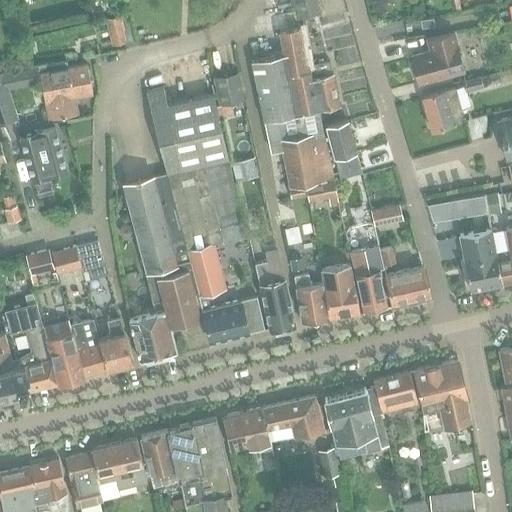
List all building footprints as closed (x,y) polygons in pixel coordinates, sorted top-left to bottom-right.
[(133,0),(119,0),(126,26),(140,22),(133,0)] [(295,0),(300,18),(321,12),(318,0),(295,0)] [(319,0),(324,17),(347,11),(344,0),(319,0)] [(119,16),(106,19),(112,43),(125,40),(119,16)] [(252,59),(269,148),(282,145),(289,184),(332,176),(318,108),(310,69),(307,69),(299,26),(279,30),(283,53),(252,59)] [(411,56),(418,83),(464,71),(453,32),(427,39),(431,51),(411,56)] [(310,69),(318,108),(339,104),(333,72),(332,73),(329,60),(313,63),(313,58),(308,59),(310,69)] [(58,61),(37,64),(39,72),(48,119),(78,113),(75,96),(92,93),(87,63),(59,68),(58,61)] [(466,92),(502,82),(511,79),(511,73),(511,70),(463,82),(466,92)] [(218,104),(243,99),(237,71),(212,77),(218,104)] [(0,74),(0,123),(18,117),(3,73),(0,74)] [(146,90),(167,170),(181,167),(167,104),(163,86),(146,90)] [(431,131),(464,122),(455,88),(422,97),(431,131)] [(189,99),(167,104),(181,167),(167,170),(167,172),(173,196),(176,205),(181,225),(187,247),(222,238),(219,226),(231,223),(243,221),(213,93),(189,99)] [(511,116),(510,117),(509,115),(507,115),(508,118),(500,119),(500,117),(498,117),(498,120),(497,120),(505,159),(506,158),(507,161),(509,160),(508,158),(511,157),(511,116)] [(360,169),(355,153),(347,121),(326,127),(335,158),(345,156),(349,171),(360,169)] [(56,127),(21,137),(32,179),(67,170),(56,127)] [(425,139),(427,155),(469,151),(467,135),(425,139)] [(125,183),(136,225),(147,270),(176,262),(190,259),(187,247),(181,225),(176,205),(173,196),(167,172),(154,176),(154,175),(125,183)] [(338,198),(337,193),(335,194),(332,176),(289,184),(291,195),(308,192),(309,199),(328,195),(329,204),(339,202),(338,198)] [(486,193),(490,214),(501,212),(498,191),(486,193)] [(374,225),(403,218),(399,201),(370,209),(374,225)] [(441,201),(427,204),(432,222),(445,220),(441,201)] [(6,208),(4,208),(7,220),(20,217),(17,205),(6,208)] [(231,223),(219,226),(222,238),(222,239),(223,242),(235,239),(247,236),(243,221),(231,223)] [(121,227),(120,230),(120,233),(122,235),(125,237),(129,236),(131,234),(133,231),(132,228),(130,225),(127,224),(124,225),(121,227)] [(511,281),(511,227),(504,229),(508,249),(496,252),(502,284),(511,281)] [(459,234),(470,291),(501,284),(490,228),(459,234)] [(393,245),(408,245),(408,230),(393,231),(393,245)] [(83,270),(104,265),(98,240),(76,245),(81,266),(82,270),(83,270)] [(196,285),(224,279),(213,241),(187,247),(190,259),(196,285)] [(284,278),(283,278),(275,242),(264,244),(267,259),(254,262),(270,331),(296,325),(290,301),(289,301),(284,278)] [(378,244),(350,250),(364,311),(387,306),(380,269),(384,268),(383,264),(379,249),(378,244)] [(57,273),(81,266),(76,245),(51,251),(57,273)] [(391,246),(379,249),(383,264),(394,262),(391,246)] [(26,254),(31,275),(54,270),(49,248),(26,254)] [(302,258),(290,260),(291,270),(303,268),(302,258)] [(202,308),(196,285),(190,259),(176,262),(178,270),(157,276),(170,325),(203,316),(201,308),(202,308)] [(177,350),(170,325),(157,276),(178,270),(176,262),(147,270),(146,270),(155,311),(129,318),(131,325),(130,325),(131,329),(132,328),(138,348),(136,348),(138,354),(139,353),(141,360),(177,350)] [(360,312),(353,281),(350,263),(321,268),(329,317),(360,312)] [(85,280),(107,274),(104,265),(83,270),(85,279),(85,280)] [(392,305),(430,297),(423,266),(385,274),(392,305)] [(302,321),(329,317),(321,268),(323,281),(309,284),(307,273),(293,275),(302,321)] [(257,296),(241,299),(210,305),(208,298),(212,297),(211,292),(227,289),(224,279),(196,285),(202,308),(201,308),(203,316),(211,342),(249,334),(248,333),(264,329),(257,296)] [(13,367),(0,370),(0,396),(20,392),(21,394),(30,391),(30,390),(58,382),(46,337),(35,294),(25,296),(29,310),(7,315),(11,334),(26,330),(32,352),(11,361),(13,367)] [(100,344),(107,370),(132,363),(120,317),(107,320),(111,334),(99,337),(94,318),(91,319),(98,344),(100,344)] [(84,376),(107,370),(100,344),(98,344),(91,319),(70,324),(71,330),(72,330),(84,376)] [(58,382),(84,376),(72,330),(71,330),(46,337),(58,382)] [(11,361),(11,359),(4,332),(0,332),(0,370),(13,367),(11,361)] [(511,438),(511,437),(511,345),(498,349),(506,385),(501,386),(511,438)] [(444,427),(471,419),(462,385),(463,384),(455,358),(412,369),(422,409),(437,406),(444,427)] [(373,386),(379,411),(416,402),(408,371),(372,379),(373,386)] [(378,412),(379,411),(373,386),(324,398),(335,441),(339,455),(364,449),(364,451),(386,446),(378,412)] [(313,395),(259,408),(268,447),(271,447),(270,441),(323,430),(313,395)] [(259,408),(220,416),(228,450),(249,444),(253,470),(263,467),(259,450),(268,447),(259,408)] [(178,478),(179,478),(183,493),(186,506),(186,507),(186,511),(227,511),(224,497),(231,495),(215,416),(190,422),(167,429),(178,478)] [(167,481),(178,478),(167,429),(141,435),(153,485),(167,481)] [(91,448),(91,451),(99,482),(115,478),(117,488),(147,481),(136,437),(91,448)] [(339,473),(333,446),(319,449),(324,476),(339,473)] [(103,500),(99,482),(91,451),(65,458),(76,506),(103,500)] [(69,511),(70,511),(65,492),(63,481),(58,459),(29,465),(33,486),(31,487),(34,499),(48,496),(50,507),(53,511),(69,511)] [(35,511),(35,505),(34,499),(31,487),(33,486),(29,465),(0,471),(0,493),(3,508),(3,511),(35,511)] [(454,478),(455,495),(491,494),(490,477),(454,478)] [(183,493),(172,496),(175,508),(186,506),(183,493)] [(300,511),(298,499),(281,503),(282,511),(300,511)] [(425,511),(423,499),(402,504),(404,511),(425,511)] [(346,500),(335,502),(337,510),(347,509),(346,500)]
